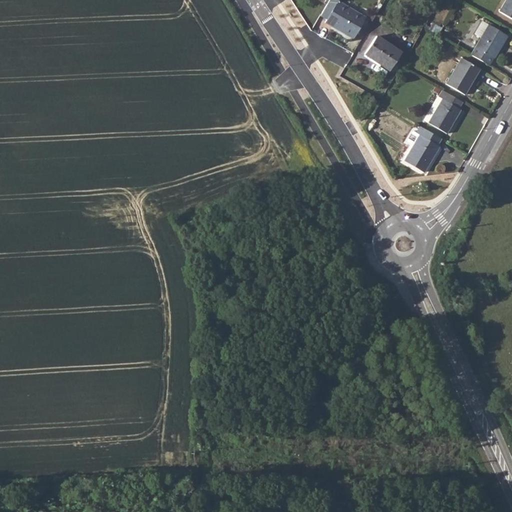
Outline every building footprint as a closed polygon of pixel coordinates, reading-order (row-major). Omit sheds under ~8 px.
[(329,0),(320,16),(326,20),(325,23),(353,39),(368,14),(344,0),(329,0)] [(511,19),(511,0),(505,0),(499,12),(511,19)] [(471,55),(488,66),(493,58),(507,36),(482,21),(475,34),(481,38),(475,47),(476,48),(471,55)] [(389,71),(401,53),(376,37),(364,54),(389,71)] [(464,95),(479,69),(461,58),(446,84),(464,95)] [(458,109),(462,102),(442,90),(438,97),(442,99),(428,123),(446,134),(460,110),(458,109)] [(442,99),(438,97),(423,120),(428,123),(442,99)] [(372,114),(376,107),(368,102),(364,109),(372,114)] [(441,139),(420,126),(416,133),(412,131),(406,141),(413,145),(404,161),(423,173),(439,147),(437,145),(441,139)]
